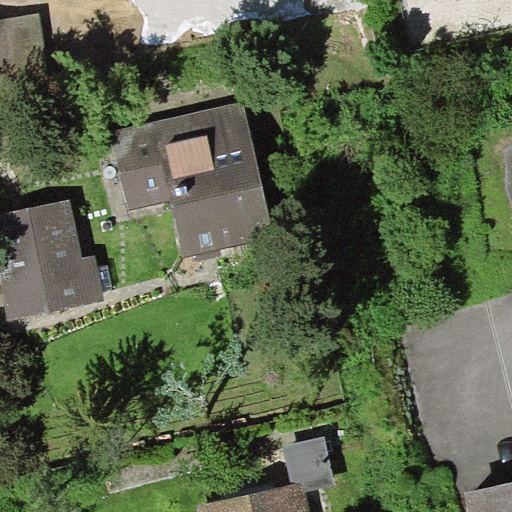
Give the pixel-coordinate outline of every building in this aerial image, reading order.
[(0,139),(14,138),(0,47),(0,139)] [(182,254),(263,235),(238,126),(113,155),(126,209),(169,199),(182,254)] [(55,215),(2,226),(11,287),(0,289),(0,300),(4,319),(97,300),(91,269),(68,274),(55,215)] [(511,511),(511,489),(465,500),(467,511),(511,511)] [(294,511),(290,493),(204,511),(294,511)]
